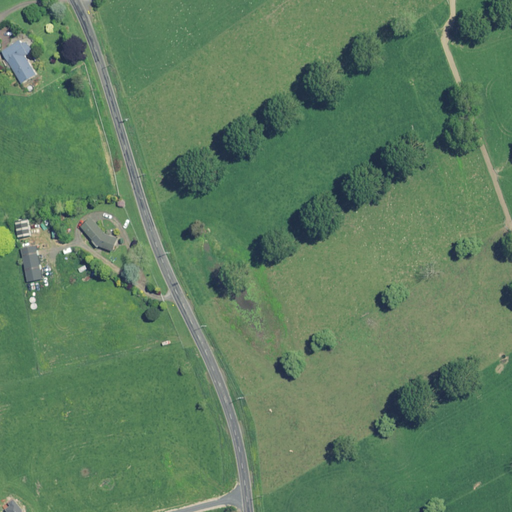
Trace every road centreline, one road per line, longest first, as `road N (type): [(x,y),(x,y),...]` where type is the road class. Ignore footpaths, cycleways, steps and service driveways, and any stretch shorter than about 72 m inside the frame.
road 1 (tertiary): [(74,0),(154,240),(225,400),(248,511)]
road 2 (track): [(511,226),(459,73),(449,0)]
